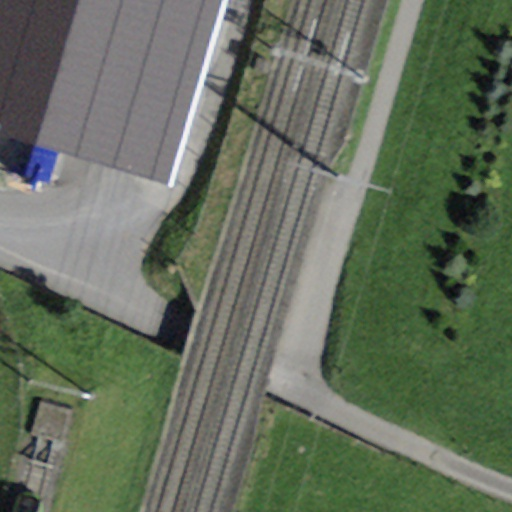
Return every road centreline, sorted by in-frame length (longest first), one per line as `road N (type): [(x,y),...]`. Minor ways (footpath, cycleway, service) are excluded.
road 1 (residential): [(406,0),(289,388)]
road 2 (residential): [(0,251),(289,388)]
road 3 (residential): [(289,388),(511,484)]
